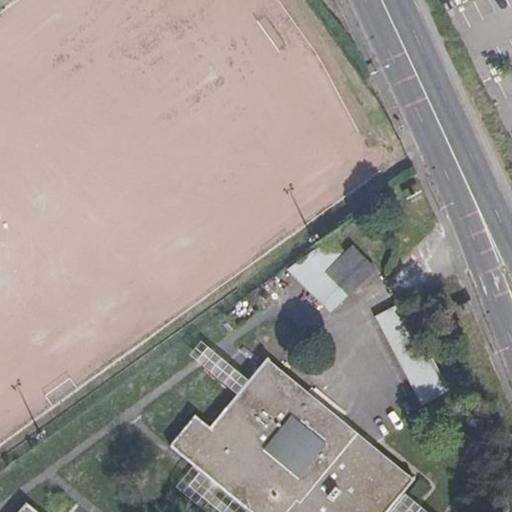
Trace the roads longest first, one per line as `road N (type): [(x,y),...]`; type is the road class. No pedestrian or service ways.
road 1 (secondary): [(356,0),(511,341)]
road 2 (secondary): [(511,249),(396,0)]
